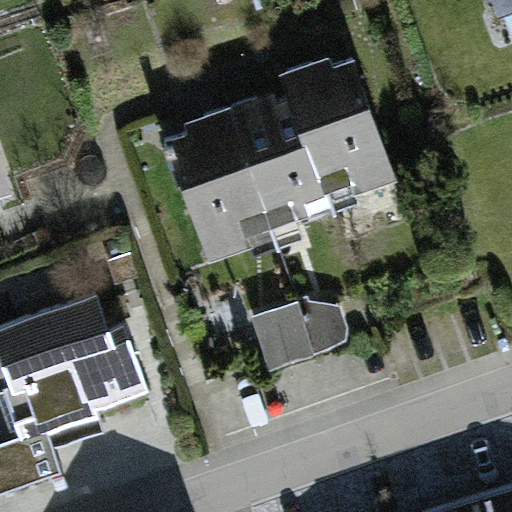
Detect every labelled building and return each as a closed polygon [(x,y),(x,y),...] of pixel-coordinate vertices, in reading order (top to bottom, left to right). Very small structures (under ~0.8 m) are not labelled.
[(511,0),(495,0),(505,24),(511,21),(511,0)] [(339,197),(406,172),(359,47),(292,72),(298,86),(339,197)] [(343,208),(339,197),(298,86),(235,109),(281,231),(343,208)] [(219,253),(281,231),(235,109),(174,132),(219,253)] [(0,197),(13,193),(0,154),(0,197)] [(40,428),(156,390),(123,289),(7,327),(40,428)] [(256,327),(272,375),(355,348),(340,300),(256,327)]
